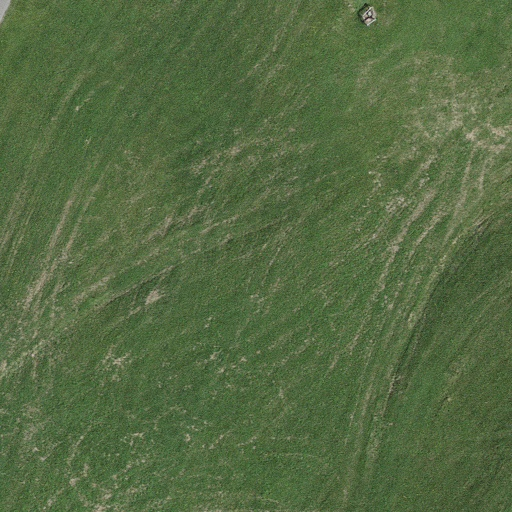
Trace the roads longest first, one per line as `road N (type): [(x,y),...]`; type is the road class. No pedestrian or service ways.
road 1 (track): [(511,88),(192,204),(111,263),(0,369)]
road 2 (track): [(345,511),(451,268),(511,186)]
